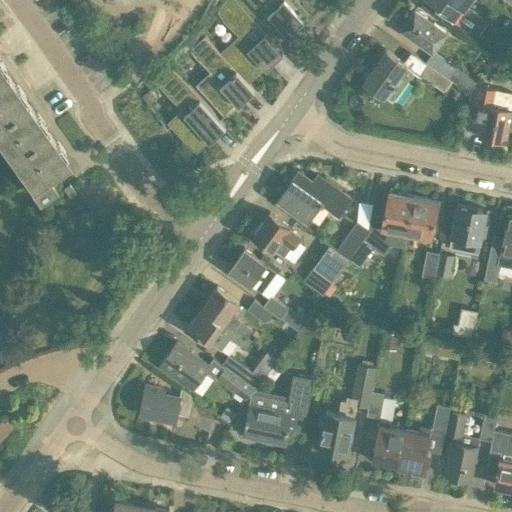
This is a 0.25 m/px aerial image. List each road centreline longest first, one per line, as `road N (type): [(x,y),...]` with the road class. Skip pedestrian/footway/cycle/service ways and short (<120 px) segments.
road 1 (residential): [(386,511),(141,466),(70,421)]
road 2 (residential): [(202,234),(148,191),(16,0)]
road 3 (residential): [(511,180),(335,142),(291,109)]
road 4 (residential): [(104,373),(202,234)]
road 5 (residential): [(202,234),(291,109)]
road 6 (residential): [(291,109),(369,0)]
